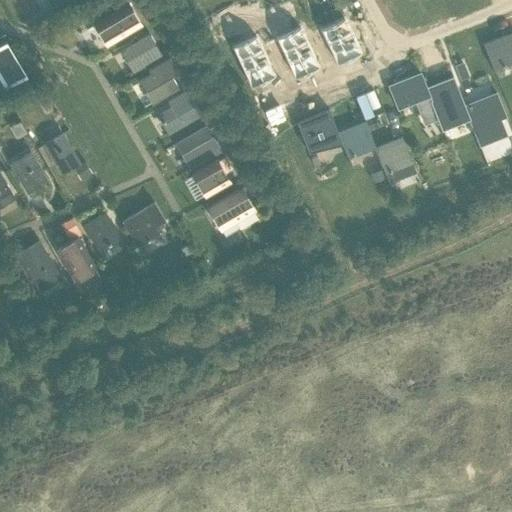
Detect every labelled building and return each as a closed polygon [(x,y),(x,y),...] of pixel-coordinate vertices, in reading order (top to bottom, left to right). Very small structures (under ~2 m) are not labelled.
[(95,24),(106,44),(140,24),(127,1),(118,5),(121,10),(117,12),(114,8),(116,12),(96,25),(95,24)] [(345,18),(320,30),(322,35),(323,35),(325,38),(324,38),(333,57),(334,57),(335,60),(334,61),(337,66),(341,64),(340,63),(346,61),(352,59),(352,58),(358,55),(358,56),(362,54),(355,39),(346,21),(347,21),(345,18)] [(301,26),(276,38),(278,43),(279,43),(282,49),(281,49),(290,69),(291,68),(294,75),(293,75),(296,80),(299,78),(299,77),(305,75),(311,73),(311,72),(317,69),(317,70),(321,68),(311,48),(302,30),(303,29),(301,26)] [(150,35),(121,52),(132,71),(161,54),(150,35)] [(511,62),(511,37),(508,39),(506,35),(483,44),(493,70),(511,62)] [(257,37),(232,49),(234,54),(235,53),(238,60),(237,60),(246,80),(247,79),(250,86),(249,86),(252,91),(256,89),(255,88),(261,85),(261,86),(267,83),(273,80),(273,81),(277,79),(267,58),(267,59),(258,40),(259,40),(257,37)] [(4,43),(0,45),(0,76),(7,89),(27,77),(6,42),(4,43)] [(192,64),(186,51),(174,57),(173,56),(149,70),(152,75),(139,82),(152,103),(177,88),(171,78),(192,64)] [(455,68),(450,70),(453,78),(459,76),(455,68)] [(421,74),(388,87),(397,109),(416,102),(424,122),(436,117),(430,101),(431,100),(430,96),(427,89),(421,74)] [(453,78),(427,89),(430,96),(431,100),(430,101),(436,117),(438,123),(441,129),(457,123),(469,118),(464,106),(453,78)] [(169,106),(157,114),(168,133),(201,114),(186,89),(166,101),(169,106)] [(496,93),(464,106),(469,118),(479,145),(506,134),(500,118),(505,116),(496,93)] [(328,109),(296,122),(308,153),(309,152),(308,151),(339,138),(339,137),(337,133),(338,133),(328,109)] [(374,116),(364,120),(368,130),(378,126),(374,116)] [(338,133),(337,133),(339,137),(339,138),(341,142),(348,159),(374,149),(375,148),(374,146),(368,130),(364,120),(338,131),(339,132),(338,133)] [(205,128),(175,145),(190,170),(229,146),(223,135),(212,142),(205,128)] [(63,134),(43,146),(60,175),(80,164),(63,134)] [(375,148),(374,149),(375,152),(384,175),(388,184),(415,173),(412,164),(403,142),(401,136),(374,146),(375,148)] [(30,153),(12,164),(29,193),(47,183),(30,153)] [(231,168),(226,158),(217,162),(194,175),(205,195),(229,181),(223,172),(231,168)] [(381,170),(371,174),(375,183),(385,179),(381,170)] [(0,207),(13,200),(0,177),(0,207)] [(253,182),(242,189),(212,206),(228,234),(242,226),(239,220),(240,219),(239,218),(258,207),(249,193),(257,188),(253,182)] [(138,247),(159,235),(155,228),(166,222),(154,202),(144,208),(144,209),(123,221),(138,247)] [(105,213),(84,225),(99,250),(120,238),(105,213)] [(61,249),(58,251),(76,281),(79,279),(97,269),(79,238),(61,249)] [(61,280),(54,267),(54,268),(39,242),(18,254),(33,280),(32,280),(39,293),(61,280)]
